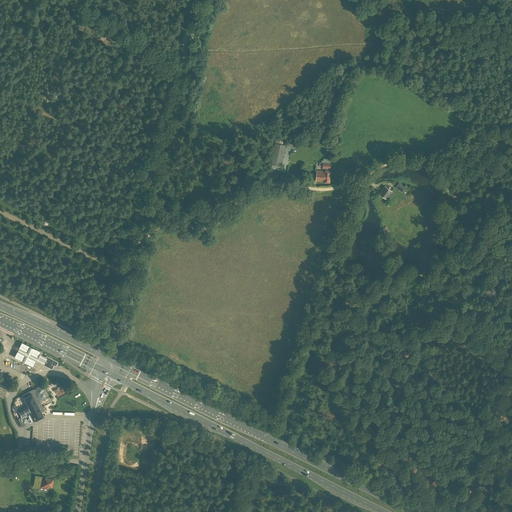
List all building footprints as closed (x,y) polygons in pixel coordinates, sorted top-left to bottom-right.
[(283,159),(286,145),(276,143),(272,163),(277,164),(278,158),(283,159)] [(318,171),(317,181),(325,182),(324,182),(330,183),(331,171),(328,171),(328,168),(331,169),(332,163),(324,163),(323,168),(326,168),(326,171),(318,171)] [(399,183),(396,187),(402,192),(405,188),(399,183)] [(385,186),(380,194),(387,199),(392,191),(385,186)] [(43,365),(47,357),(22,344),(15,358),(34,367),(36,361),(39,363),(43,365)] [(58,362),(47,357),(43,365),(52,369),(54,365),(56,366),(58,362)] [(58,396),(68,392),(65,384),(55,388),(58,396)] [(18,411),(24,424),(33,419),(34,421),(36,420),(43,416),(40,409),(43,407),(33,389),(23,395),(28,405),(25,407),(18,411)] [(53,479),(36,477),(34,487),(47,489),(47,485),(52,486),(53,479)]
